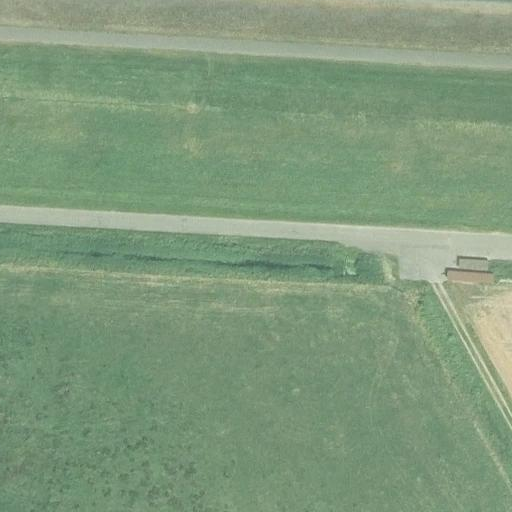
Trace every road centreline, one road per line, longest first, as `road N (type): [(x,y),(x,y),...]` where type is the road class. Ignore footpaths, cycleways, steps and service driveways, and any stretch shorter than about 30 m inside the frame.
road 1 (tertiary): [(0,213),(511,244)]
road 2 (track): [(435,240),(431,278),(511,422)]
